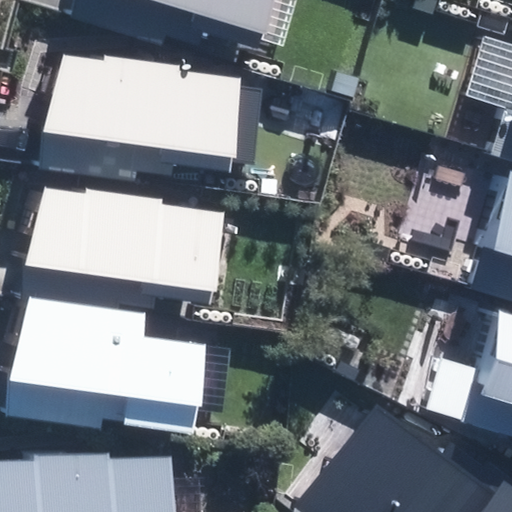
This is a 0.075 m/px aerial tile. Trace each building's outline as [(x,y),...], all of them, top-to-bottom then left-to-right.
[(167,0),(247,21),(252,0),(167,0)] [(39,40),(28,119),(148,136),(144,160),(211,169),(226,65),(39,40)] [(511,82),(501,120),(511,123),(511,82)] [(511,170),(493,165),(468,248),(511,260),(511,170)] [(0,252),(0,265),(201,294),(214,206),(11,177),(0,252)] [(113,416),(177,425),(189,335),(130,327),(132,310),(4,293),(0,323),(0,379),(116,394),(113,416)] [(511,311),(483,303),(458,391),(511,406),(511,311)] [(485,481),(364,396),(289,503),(302,511),(511,511),(511,480),(494,468),(485,481)] [(0,511),(158,511),(155,441),(0,448),(0,511)]
